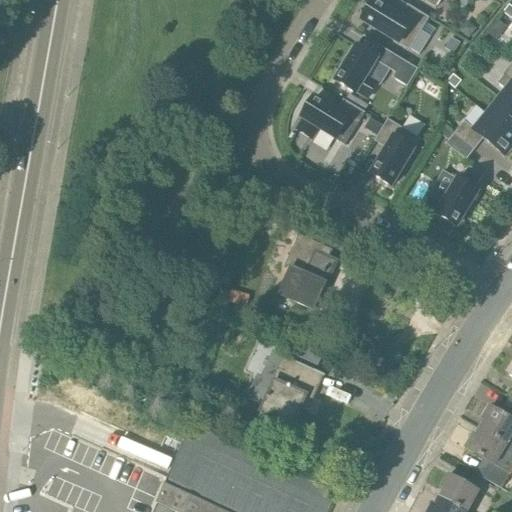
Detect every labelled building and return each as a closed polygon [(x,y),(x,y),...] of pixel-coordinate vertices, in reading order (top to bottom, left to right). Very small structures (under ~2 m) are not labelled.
[(420,0),(435,9),(441,0),(420,0)] [(401,18),(375,2),(362,23),(409,52),(429,19),(407,6),(401,18)] [(477,30),(472,25),(463,26),(458,31),(468,40),(477,30)] [(444,49),(453,54),(460,44),(451,38),(444,49)] [(376,59),(357,48),(335,82),(356,95),(357,93),(368,100),(377,85),(366,79),(376,63),(395,74),(392,79),(408,89),(418,71),(403,62),(382,49),(376,59)] [(511,65),(502,77),(504,77),(498,85),(507,92),(500,99),(511,108),(511,65)] [(455,90),(461,82),(453,76),(447,83),(455,90)] [(368,107),(349,96),(345,102),(364,114),(368,107)] [(337,113),(314,99),(302,120),(303,121),(297,131),(312,140),(318,130),(337,141),(349,121),(358,127),(365,115),(364,114),(345,102),(344,101),(337,113)] [(511,108),(500,99),(486,117),(511,137),(511,108)] [(511,150),(511,137),(486,117),(474,131),(464,123),(455,135),(475,150),(483,140),(506,158),(511,150)] [(392,188),(420,141),(388,121),(375,143),(386,150),(371,176),(392,188)] [(440,135),(449,142),(455,135),(446,127),(440,135)] [(475,150),(455,135),(449,142),(446,146),(466,162),(475,150)] [(457,228),(478,193),(457,181),(446,199),(436,193),(427,208),(437,214),(436,216),(457,228)] [(313,311),(325,285),(330,276),(336,263),(329,259),(333,251),(299,236),(285,267),(293,270),(281,296),(313,311)] [(250,296),(232,291),(229,304),(247,308),(250,296)] [(319,368),(327,350),(294,335),(286,353),(319,368)] [(309,405),(322,376),(283,358),(258,413),(292,428),(303,403),(309,405)] [(485,422),(479,431),(511,448),(511,412),(508,419),(490,408),(482,421),(485,422)] [(186,437),(166,484),(226,511),(329,511),(339,489),(231,440),(232,436),(194,420),(186,437)] [(511,448),(479,431),(475,438),(473,437),(465,450),(484,461),(475,475),(502,490),(511,472),(511,448)] [(440,499),(466,511),(468,511),(479,493),(449,477),(442,489),(445,490),(440,499)] [(226,511),(166,484),(157,504),(153,511),(226,511)] [(466,511),(440,499),(435,508),(433,506),(429,511),(466,511)]
